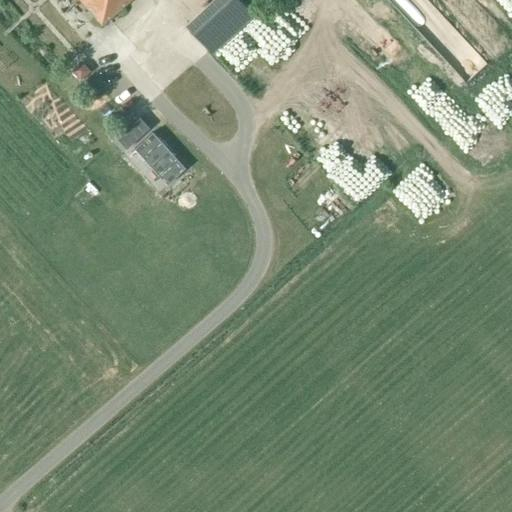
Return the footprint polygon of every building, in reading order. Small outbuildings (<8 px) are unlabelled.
[(129,0),(79,0),(101,25),(129,0)] [(251,17),(234,0),(218,0),(186,31),(211,56),(251,17)] [(173,49),(163,60),(176,72),(186,61),(173,49)] [(78,66),(72,72),(80,81),(89,72),(83,67),(78,66)] [(184,169),(152,135),(135,151),(167,185),(184,169)] [(499,185),(511,174),(511,154),(508,150),(485,170),(499,185)] [(104,185),(121,185),(121,171),(104,171),(104,185)]
